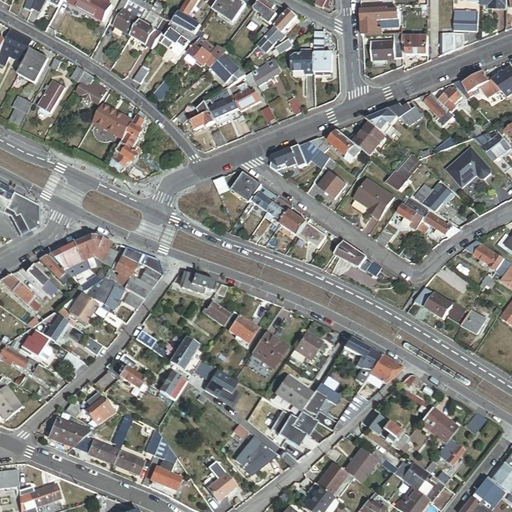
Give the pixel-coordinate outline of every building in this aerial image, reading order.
[(37,0),(29,0),(25,10),(32,13),(33,10),(37,0)] [(39,13),(44,0),(37,0),(33,10),(39,13)] [(70,0),(69,4),(105,23),(113,8),(98,0),(70,0)] [(130,1),(127,0),(124,0),(117,12),(123,16),(126,11),(128,12),(130,9),(133,3),(130,1)] [(154,8),(139,0),(130,0),(130,1),(133,3),(149,11),(151,12),(154,8)] [(193,2),(190,0),(184,9),(192,15),(198,5),(193,2)] [(247,7),(236,0),(220,0),(213,11),(219,16),(233,26),(235,23),(247,7)] [(276,7),(263,0),(260,4),(272,13),(276,7)] [(324,10),(329,0),(319,0),(315,8),(323,12),(324,10)] [(160,2),(153,13),(160,17),(162,15),(167,6),(160,2)] [(149,11),(133,3),(130,9),(145,17),(149,11)] [(272,13),(260,4),(255,12),(264,19),(263,21),(271,27),(278,17),(272,13)] [(143,21),(145,17),(130,9),(128,12),(143,21)] [(190,19),(192,15),(184,9),(181,14),(190,19)] [(386,10),(363,11),(364,22),(379,21),(380,21),(383,21),(386,21),(386,10)] [(390,10),(386,10),(386,21),(387,21),(400,20),(401,20),(401,11),(398,11),(392,12),(390,13),(390,10)] [(457,20),(481,21),(481,10),(458,10),(457,20)] [(126,11),(123,16),(117,27),(133,37),(134,36),(143,21),(128,12),(126,11)] [(298,20),(291,13),(275,29),(283,36),(298,20)] [(180,14),(175,22),(174,24),(180,28),(190,33),(196,36),(202,27),(193,22),(190,19),(181,14),(180,14)] [(175,22),(162,15),(160,17),(165,20),(172,23),(174,24),(175,22)] [(233,26),(219,16),(218,18),(235,30),(238,25),(235,23),(233,26)] [(163,36),(172,23),(165,20),(158,30),(149,46),(155,50),(163,36)] [(457,20),(457,31),(481,32),(481,21),(457,20)] [(149,46),(158,30),(143,21),(134,36),(149,46)] [(364,22),(365,36),(393,35),(399,35),(398,28),(379,29),(379,21),(364,22)] [(180,28),(174,24),(172,23),(163,36),(167,39),(175,44),(179,47),(180,46),(187,51),(192,44),(177,33),(180,28)] [(11,30),(6,27),(1,36),(6,39),(8,34),(9,34),(11,30)] [(190,33),(180,28),(177,33),(192,44),(196,37),(190,33)] [(262,43),(271,33),(266,28),(256,38),(262,43)] [(281,43),(286,39),(283,36),(275,29),(271,33),(262,43),(258,46),(267,55),(280,42),(281,43)] [(32,42),(13,31),(11,35),(31,45),(32,42)] [(456,51),(456,33),(443,33),(443,56),(456,51)] [(456,33),(456,51),(466,46),(467,33),(456,33)] [(323,55),(323,50),(324,50),(324,35),(316,34),(316,55),(323,55)] [(395,59),(406,58),(405,45),(405,36),(405,34),(399,35),(393,35),(394,42),(373,43),(374,61),(395,59)] [(31,45),(11,35),(2,54),(9,58),(14,48),(27,54),(31,45)] [(430,36),(405,36),(405,45),(409,45),(430,45),(430,36)] [(175,44),(167,39),(163,44),(171,50),(175,44)] [(218,52),(211,47),(211,48),(202,41),(190,56),(198,63),(197,63),(197,65),(201,68),(204,68),(205,69),(207,66),(214,58),(213,57),(218,52)] [(280,57),(293,49),(288,42),(275,50),(276,51),(280,57)] [(182,58),(187,51),(180,46),(179,47),(175,44),(171,50),(182,58)] [(409,56),(431,56),(430,45),(409,45),(409,56)] [(229,53),(220,49),(218,52),(213,57),(214,58),(207,66),(211,70),(212,69),(225,56),(229,53)] [(292,58),(293,72),(306,72),(306,75),(315,75),(315,74),(315,55),(315,50),(302,51),(302,54),(296,54),(292,58)] [(49,60),(32,51),(18,76),(35,86),(49,60)] [(316,55),(315,55),(315,74),(333,75),(333,56),(323,55),(316,55)] [(198,63),(190,56),(186,60),(194,67),(197,63),(198,63)] [(240,72),(225,56),(212,69),(226,84),(240,72)] [(275,60),(252,74),(255,80),(259,77),(278,66),(275,60)] [(61,64),(55,61),(50,69),(56,72),(61,64)] [(283,74),(278,66),(259,77),(264,86),(266,84),(283,74)] [(511,96),(511,67),(511,68),(493,82),(508,99),(511,96)] [(150,73),(143,68),(135,81),(142,85),(150,73)] [(79,84),(85,74),(77,69),(71,79),(79,84)] [(240,72),(226,84),(230,88),(246,78),(240,72)] [(95,81),(85,74),(79,84),(82,86),(86,88),(89,82),(93,85),(95,81)] [(483,74),(463,86),(468,96),(472,94),(481,89),(489,84),(487,80),(483,74)] [(254,80),(251,75),(246,78),(252,88),(257,85),(254,80)] [(264,86),(259,77),(255,80),(254,80),(257,85),(259,88),(260,88),(264,86)] [(174,87),(166,81),(153,97),(161,103),(174,87)] [(463,86),(462,81),(453,85),(465,98),(468,96),(463,86)] [(492,82),(489,84),(481,89),(487,100),(500,92),(492,82)] [(49,113),(63,90),(52,83),(37,106),(49,113)] [(78,93),(82,86),(79,84),(69,102),(75,106),(81,95),(78,93)] [(245,84),(238,88),(241,94),(248,90),(245,84)] [(269,88),(266,84),(264,86),(260,88),(262,92),(269,88)] [(107,93),(93,85),(89,90),(86,88),(82,86),(78,93),(81,95),(99,106),(107,93)] [(228,89),(204,104),(210,114),(214,120),(216,119),(211,109),(232,100),(236,110),(239,109),(233,98),(228,89)] [(444,96),(446,98),(452,91),(450,89),(444,96)] [(239,109),(241,113),(257,105),(251,94),(248,90),(241,94),(233,98),(239,109)] [(446,98),(454,106),(462,98),(454,90),(452,91),(446,98)] [(251,94),(257,105),(261,102),(255,92),(251,94)] [(429,98),(427,95),(419,99),(424,103),(429,98)] [(443,128),(455,117),(452,113),(451,114),(439,102),(432,95),(429,98),(445,114),(440,119),(439,120),(437,117),(434,120),(443,128)] [(444,96),(439,102),(451,114),(452,113),(457,108),(454,106),(446,98),(444,96)] [(17,128),(31,104),(17,97),(11,107),(14,109),(7,123),(17,128)] [(424,103),(440,119),(445,114),(429,98),(424,103)] [(297,116),(305,113),(297,99),(289,103),(297,116)] [(216,119),(221,116),(225,114),(236,110),(232,100),(211,109),(216,119)] [(210,114),(204,104),(197,112),(202,119),(210,114)] [(135,123),(105,105),(94,124),(124,141),(128,134),(135,123)] [(268,105),(262,108),(270,123),(277,120),(268,105)] [(403,110),(401,106),(390,111),(399,119),(400,120),(403,118),(410,128),(422,118),(416,109),(412,112),(409,106),(403,110)] [(177,120),(184,126),(193,115),(187,110),(177,120)] [(399,119),(390,111),(367,120),(383,133),(386,135),(399,119)] [(147,118),(140,113),(137,118),(145,122),(147,118)] [(207,128),(215,123),(214,120),(210,114),(202,119),(206,126),(207,128)] [(145,122),(137,118),(135,123),(128,134),(139,141),(144,132),(142,131),(146,123),(145,122)] [(195,132),(206,126),(202,119),(191,125),(195,132)] [(380,143),(386,135),(383,133),(382,133),(370,123),(353,144),(356,146),(361,150),(370,158),(381,145),(380,143)] [(481,133),(475,127),(470,132),(477,139),(481,133)] [(211,136),(219,149),(228,145),(220,131),(211,136)] [(53,144),(59,135),(53,132),(48,141),(53,144)] [(356,146),(353,144),(340,133),(331,144),(347,157),(351,152),(356,146)] [(139,141),(128,134),(124,141),(122,144),(128,148),(133,151),(139,141)] [(503,143),(496,134),(487,141),(490,144),(497,139),(501,145),(503,143)] [(458,146),(450,139),(435,151),(438,154),(458,146)] [(490,144),(482,150),(487,155),(501,145),(497,139),(490,144)] [(321,146),(317,140),(311,143),(318,148),(321,146)] [(487,155),(495,163),(501,158),(511,151),(504,142),(503,143),(501,145),(487,155)] [(128,148),(122,144),(114,158),(118,162),(128,148)] [(314,158),(320,151),(311,144),(301,148),(308,166),(312,161),(314,158)] [(356,156),(361,150),(356,146),(351,152),(356,156)] [(301,148),(300,147),(293,150),(297,160),(301,169),(308,166),(301,148)] [(321,151),(331,158),(335,154),(327,147),(321,151)] [(133,151),(128,148),(118,162),(117,164),(125,170),(131,162),(134,164),(140,156),(133,151)] [(492,170),(489,166),(473,148),(445,173),(461,191),(478,176),(481,179),(484,179),(491,172),(492,170)] [(279,168),(297,160),(293,150),(274,158),(272,163),(279,168)] [(325,166),(330,159),(320,151),(314,158),(325,166)] [(431,156),(429,151),(422,154),(424,159),(431,156)] [(156,159),(148,154),(145,159),(153,164),(156,159)] [(423,163),(411,154),(393,176),(387,183),(400,191),(407,181),(423,163)] [(164,171),(173,167),(157,157),(156,159),(153,164),(164,171)] [(114,158),(109,166),(122,174),(125,170),(117,164),(118,162),(114,158)] [(325,166),(314,158),(312,161),(323,170),(325,166)] [(511,169),(501,158),(495,163),(505,174),(511,169)] [(279,168),(272,163),(271,169),(277,173),(289,168),(289,169),(298,166),(299,170),(301,169),(297,160),(279,168)] [(323,170),(314,183),(320,188),(325,181),(332,172),(325,166),(323,170)] [(332,172),(325,181),(340,192),(346,184),(332,172)] [(262,187),(244,174),(232,191),(251,204),(252,203),(258,193),(262,187)] [(224,178),(214,183),(218,192),(219,195),(220,196),(230,192),(224,178)] [(340,192),(325,181),(320,188),(335,199),(340,192)] [(394,198),(368,181),(355,200),(370,211),(374,213),(371,216),(379,221),(394,198)] [(434,191),(426,184),(416,196),(424,202),(433,191),(434,191)] [(14,194),(0,187),(0,199),(9,204),(14,194)] [(279,198),(262,187),(258,193),(261,195),(275,204),(279,198)] [(438,195),(428,207),(436,212),(443,205),(452,194),(444,188),(440,193),(438,195)] [(438,195),(433,191),(424,202),(423,204),(428,207),(438,195)] [(261,195),(258,193),(252,203),(255,204),(261,195)] [(39,208),(14,194),(9,204),(3,215),(10,218),(20,238),(29,233),(39,228),(39,208)] [(455,196),(452,194),(443,205),(446,207),(455,196)] [(255,204),(255,205),(268,214),(275,204),(261,195),(255,204)] [(294,208),(279,198),(275,204),(290,214),(291,213),(294,208)] [(425,209),(426,208),(410,198),(405,206),(411,210),(421,216),(425,209)] [(9,204),(0,199),(0,208),(1,209),(0,210),(0,213),(3,215),(9,204)] [(252,203),(251,204),(245,213),(248,215),(255,205),(255,204),(252,203)] [(290,214),(275,204),(268,214),(283,224),(290,214)] [(411,210),(405,206),(399,214),(406,218),(406,219),(411,210)] [(422,224),(430,212),(425,209),(421,216),(415,225),(419,227),(422,224)] [(413,223),(415,225),(421,216),(411,210),(406,219),(413,223)] [(291,213),(290,214),(283,224),(282,226),(299,238),(308,224),(291,213)] [(451,229),(450,228),(431,215),(425,223),(437,231),(446,237),(449,232),(451,229)] [(461,229),(468,225),(456,216),(454,218),(453,218),(450,222),(461,229)] [(413,223),(406,219),(406,218),(402,224),(410,229),(411,228),(413,223)] [(308,224),(299,238),(309,244),(310,242),(319,248),(327,237),(308,224)] [(429,229),(422,224),(419,227),(418,230),(425,235),(429,229)] [(459,231),(460,231),(451,225),(450,228),(451,229),(449,232),(453,235),(459,231)] [(394,235),(386,229),(378,240),(386,246),(394,235)] [(91,237),(74,245),(79,255),(88,250),(94,248),(99,250),(99,249),(103,239),(98,237),(91,237)] [(113,243),(103,239),(99,249),(99,250),(97,253),(91,255),(91,257),(92,257),(102,264),(103,263),(110,249),(113,243)] [(482,245),(477,241),(472,245),(465,250),(475,256),(481,247),(482,245)] [(368,259),(345,244),(338,254),(361,269),(368,259)] [(79,255),(74,245),(60,252),(68,269),(83,263),(82,262),(79,255)] [(500,256),(482,245),(481,247),(499,258),(500,256)] [(499,258),(481,247),(475,256),(493,267),(499,258)] [(119,253),(110,249),(103,263),(112,268),(119,253)] [(143,256),(127,249),(122,257),(138,266),(143,256)] [(88,250),(79,255),(82,262),(91,257),(91,255),(88,250)] [(68,269),(60,252),(52,255),(49,256),(52,259),(51,260),(63,272),(65,271),(68,269)] [(52,259),(49,256),(40,261),(45,266),(51,260),(52,259)] [(159,263),(143,256),(138,266),(131,278),(152,291),(162,278),(159,263)] [(498,271),(506,259),(500,256),(499,258),(493,267),(498,271)] [(91,257),(82,262),(83,263),(87,268),(88,268),(102,264),(92,257),(91,257)] [(138,266),(122,257),(115,272),(119,274),(130,280),(131,278),(138,266)] [(511,262),(506,259),(498,271),(497,272),(505,278),(511,268),(511,262)] [(63,272),(51,260),(45,266),(64,286),(70,280),(65,275),(65,274),(63,272)] [(83,263),(68,269),(65,271),(73,278),(87,268),(83,263)] [(378,277),(384,270),(375,264),(369,271),(378,277)] [(33,268),(31,266),(22,271),(26,275),(33,268)] [(49,283),(33,268),(26,275),(42,290),(43,289),(49,283)] [(511,268),(505,278),(503,281),(511,286),(511,268)] [(110,273),(106,279),(111,282),(115,276),(110,273)] [(492,280),(494,277),(489,273),(484,282),(488,285),(491,281),(492,280)] [(100,283),(106,279),(102,274),(97,278),(100,283)] [(119,274),(114,283),(125,290),(130,280),(119,274)] [(191,287),(194,278),(184,275),(183,275),(182,280),(184,281),(183,285),(191,287)] [(19,284),(11,276),(1,282),(12,292),(19,284)] [(216,285),(194,277),(194,278),(191,287),(213,294),(216,285)] [(94,287),(100,283),(97,278),(83,287),(81,288),(81,289),(85,293),(94,287)] [(125,290),(127,292),(131,294),(144,303),(152,291),(131,278),(130,280),(125,290)] [(81,288),(83,287),(75,279),(73,280),(81,288)] [(89,296),(94,299),(103,284),(107,287),(111,282),(106,279),(100,283),(94,287),(89,296)] [(493,283),(491,281),(488,285),(486,289),(488,290),(489,288),(491,290),(495,284),(493,283)] [(111,282),(107,287),(103,284),(94,299),(105,305),(104,307),(114,312),(127,292),(125,290),(114,283),(111,282)] [(488,285),(484,282),(478,290),(483,293),(486,289),(488,285)] [(53,299),(59,292),(49,283),(43,289),(53,299)] [(33,296),(19,284),(12,292),(35,313),(41,307),(33,300),(35,298),(33,296)] [(213,294),(191,287),(183,285),(182,290),(210,299),(213,294)] [(71,303),(85,293),(81,289),(79,287),(66,297),(71,303)] [(228,290),(220,287),(215,295),(214,296),(224,299),(228,290)] [(436,295),(425,288),(415,303),(422,307),(426,310),(436,295)] [(238,308),(246,295),(239,292),(231,304),(238,308)] [(137,312),(144,303),(131,294),(124,303),(137,312)] [(426,310),(430,312),(444,321),(453,306),(436,295),(426,310)] [(98,307),(83,297),(75,308),(71,314),(70,315),(85,326),(98,307)] [(213,303),(207,312),(221,322),(221,321),(227,314),(213,303)] [(75,308),(70,304),(64,308),(71,314),(75,308)] [(511,305),(511,306),(502,321),(511,327),(511,305)] [(415,318),(423,323),(430,312),(426,310),(422,307),(415,318)] [(71,314),(64,308),(55,314),(59,318),(65,322),(70,315),(71,314)] [(207,312),(205,310),(202,314),(223,328),(226,325),(221,321),(221,322),(207,312)] [(486,321),(471,312),(462,328),(477,337),(486,321)] [(59,318),(55,314),(40,324),(32,330),(33,330),(45,338),(48,334),(59,318)] [(226,325),(231,317),(227,314),(221,321),(226,325)] [(118,331),(122,324),(109,315),(104,322),(118,331)] [(237,323),(240,319),(234,315),(231,319),(237,323)] [(65,322),(59,318),(48,334),(57,340),(68,324),(65,322)] [(259,332),(240,319),(237,323),(230,334),(250,346),(259,332)] [(32,330),(40,324),(34,320),(26,326),(32,330)] [(19,339),(27,333),(12,324),(4,337),(11,342),(15,336),(19,339)] [(45,338),(33,330),(27,339),(24,337),(15,350),(27,358),(30,354),(37,359),(49,341),(45,338)] [(143,332),(136,342),(151,351),(155,345),(157,342),(143,332)] [(324,344),(307,333),(292,357),(302,364),(306,358),(312,363),(324,344)] [(57,340),(48,334),(45,338),(49,341),(51,343),(54,344),(57,340)] [(254,355),(275,369),(288,349),(267,335),(254,355)] [(97,357),(103,348),(90,339),(84,349),(97,357)] [(199,348),(186,339),(170,364),(182,373),(199,348)] [(371,351),(351,340),(344,350),(350,353),(363,360),(366,361),(371,351)] [(51,343),(49,341),(37,359),(44,363),(47,362),(52,355),(52,351),(48,348),(51,343)] [(337,347),(328,342),(312,367),(321,372),(337,347)] [(167,353),(155,345),(151,351),(163,360),(167,353)] [(28,364),(5,349),(2,353),(0,357),(3,358),(14,365),(24,371),(28,364)] [(384,357),(371,351),(366,361),(362,369),(372,374),(384,357)] [(76,371),(84,364),(70,355),(63,362),(76,371)] [(123,356),(117,365),(125,370),(128,373),(135,363),(123,356)] [(404,370),(384,357),(372,374),(371,375),(388,386),(401,374),(404,370)] [(14,365),(3,358),(1,362),(12,369),(14,365)] [(362,369),(366,361),(363,360),(357,370),(363,373),(356,382),(363,387),(364,386),(371,375),(372,374),(362,369)] [(39,367),(30,361),(28,364),(24,371),(28,373),(31,368),(35,370),(33,373),(35,374),(39,367)] [(218,373),(200,363),(191,378),(187,383),(186,384),(203,398),(209,388),(213,382),(218,373)] [(128,373),(125,370),(120,380),(139,392),(143,385),(145,383),(128,373)] [(21,373),(14,385),(19,388),(26,376),(21,373)] [(233,382),(218,373),(213,382),(239,398),(244,389),(233,382)] [(94,386),(102,394),(117,382),(108,374),(94,386)] [(186,384),(187,383),(172,374),(160,393),(174,403),(186,384)] [(11,384),(0,377),(0,391),(5,388),(11,384)] [(314,396),(287,378),(275,395),(302,414),(303,413),(314,396)] [(418,388),(422,382),(416,378),(412,384),(418,388)] [(341,399),(321,386),(316,393),(326,399),(325,401),(336,407),(341,399)] [(370,390),(364,386),(363,387),(358,395),(364,399),(370,390)] [(0,416),(6,424),(23,410),(22,408),(5,388),(0,391),(0,416)] [(224,400),(209,388),(203,398),(217,408),(224,400)] [(326,399),(316,393),(314,396),(303,413),(312,419),(313,417),(317,411),(325,401),(326,399)] [(364,399),(358,395),(354,401),(351,405),(340,421),(345,426),(369,403),(364,399)] [(92,423),(110,408),(103,400),(102,401),(99,396),(88,405),(92,410),(86,415),(92,423)] [(65,415),(78,423),(83,413),(70,405),(65,415)] [(297,421),(274,407),(267,419),(290,433),(285,439),(301,450),(319,423),(312,419),(302,414),(297,421)] [(116,415),(110,408),(92,423),(97,428),(116,415)] [(449,423),(434,410),(421,426),(436,438),(449,423)] [(314,420),(312,419),(319,423),(334,433),(339,425),(317,411),(313,417),(315,418),(314,420)] [(488,422),(473,413),(465,422),(481,432),(488,422)] [(118,453),(132,419),(124,416),(109,450),(118,453)] [(381,437),(383,434),(389,425),(379,417),(370,429),(380,437),(381,437)] [(85,439),(93,432),(92,431),(89,429),(86,434),(56,421),(48,442),(72,451),(85,439)] [(97,428),(92,423),(86,428),(89,429),(92,431),(97,428)] [(389,425),(383,434),(389,438),(395,443),(397,444),(403,435),(389,425)] [(409,440),(403,435),(397,444),(395,443),(393,446),(392,447),(399,453),(409,440)] [(152,459),(160,441),(152,437),(144,456),(152,459)] [(93,443),(85,439),(72,451),(87,457),(93,443)] [(279,458),(256,440),(239,463),(245,468),(247,471),(252,478),(279,458)] [(175,464),(160,441),(152,459),(161,463),(158,471),(170,476),(175,464)] [(458,448),(450,442),(442,453),(444,454),(450,459),(458,448)] [(87,457),(112,468),(118,453),(109,450),(93,443),(87,457)] [(444,454),(440,458),(447,463),(446,464),(453,469),(465,453),(458,448),(450,459),(444,454)] [(363,485),(379,464),(361,451),(345,472),(350,475),(363,485)] [(118,453),(112,468),(138,478),(144,464),(118,453)] [(396,471),(374,453),(370,457),(394,475),(398,471),(396,471)] [(322,488),(333,497),(350,475),(345,472),(335,464),(318,486),(322,488)] [(438,467),(433,464),(426,473),(430,476),(438,467)] [(217,465),(213,469),(210,471),(218,482),(226,475),(217,465)] [(398,471),(394,475),(409,487),(409,486),(403,481),(408,475),(411,470),(405,465),(399,472),(398,471)] [(511,470),(504,465),(491,481),(496,485),(508,494),(511,488),(511,470)] [(417,492),(428,477),(414,466),(411,470),(408,475),(414,480),(409,486),(417,492)] [(182,481),(170,476),(158,471),(156,470),(150,484),(152,485),(165,490),(176,495),(182,481)] [(18,473),(3,474),(5,491),(20,489),(18,473)] [(237,489),(226,475),(218,482),(208,490),(219,504),(227,497),(229,500),(233,497),(231,495),(237,489)] [(403,481),(409,486),(414,480),(408,475),(403,481)] [(430,476),(428,477),(417,492),(409,486),(409,487),(432,505),(446,488),(430,476)] [(492,485),(485,480),(474,495),(480,500),(492,485)] [(305,510),(322,488),(318,486),(317,484),(300,507),(305,510)] [(152,485),(151,487),(164,493),(165,490),(152,485)] [(511,497),(508,494),(496,485),(492,490),(510,503),(511,500),(511,497)] [(33,495),(37,509),(64,501),(59,487),(37,494),(33,495)] [(333,497),(322,488),(305,510),(307,511),(326,511),(336,499),(333,497)] [(35,489),(22,493),(22,497),(22,511),(38,511),(37,509),(33,495),(37,494),(35,489)] [(411,490),(395,510),(398,511),(422,511),(429,504),(411,490)] [(291,499),(285,494),(281,498),(287,503),(291,499)] [(378,498),(375,496),(368,504),(371,506),(373,503),(374,501),(375,502),(378,498)] [(472,511),(479,504),(471,498),(460,511),(472,511)] [(373,503),(371,506),(367,511),(386,511),(387,511),(378,506),(373,503)] [(379,504),(378,506),(387,511),(389,508),(382,503),(381,505),(379,504)]
